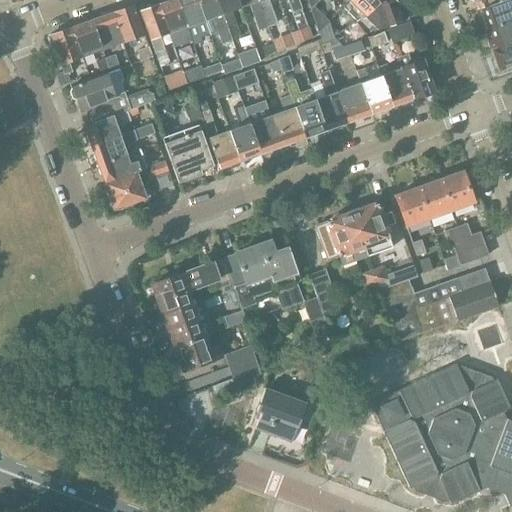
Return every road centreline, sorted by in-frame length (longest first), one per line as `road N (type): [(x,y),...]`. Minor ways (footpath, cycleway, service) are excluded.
road 1 (residential): [(93,250),(476,111)]
road 2 (residential): [(342,511),(169,441),(149,411),(93,250)]
road 3 (residential): [(93,250),(13,28)]
road 4 (secondary): [(117,511),(0,461)]
